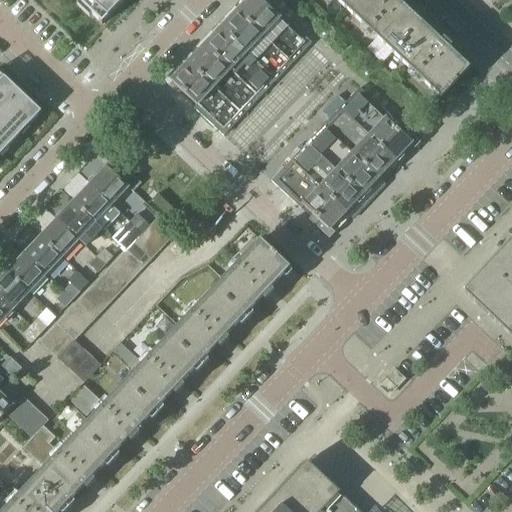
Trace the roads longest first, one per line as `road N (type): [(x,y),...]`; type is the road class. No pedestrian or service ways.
road 1 (residential): [(362,305),(124,83)]
road 2 (unclassified): [(317,354),(392,420),(472,339),(511,377)]
road 3 (residential): [(362,305),(511,141)]
road 4 (residential): [(167,511),(317,354)]
road 5 (residential): [(0,215),(95,114)]
road 6 (residential): [(95,114),(0,24)]
